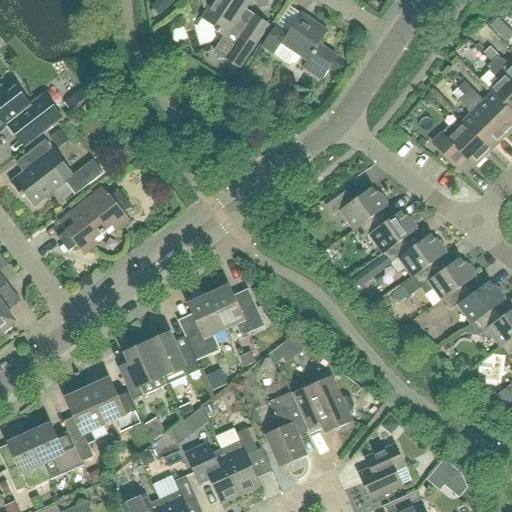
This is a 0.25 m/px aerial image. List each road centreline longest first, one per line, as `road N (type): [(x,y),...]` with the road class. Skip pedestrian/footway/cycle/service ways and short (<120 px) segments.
road 1 (tertiary): [(72,332),(341,126)]
road 2 (residential): [(341,126),(474,222)]
road 3 (residential): [(0,234),(72,332)]
